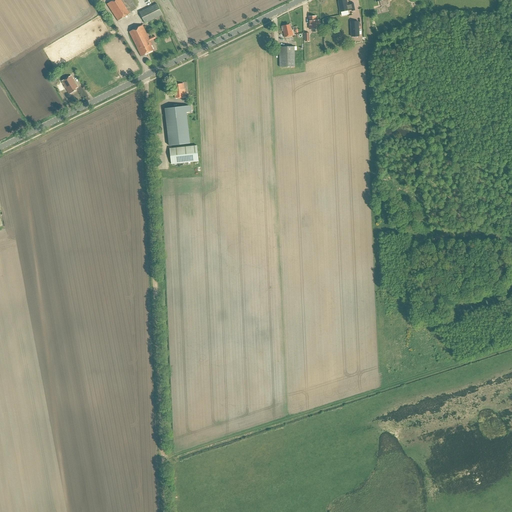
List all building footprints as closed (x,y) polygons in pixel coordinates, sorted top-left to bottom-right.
[(113,0),(107,4),(118,21),(130,13),(137,9),(131,0),(113,0)] [(352,10),(351,4),(348,4),(347,0),(346,1),(346,0),(339,0),(340,2),(339,2),(341,12),(352,10)] [(163,15),(157,4),(140,13),(145,23),(163,15)] [(319,29),(319,21),(316,21),(316,17),(309,17),(309,29),(319,29)] [(349,22),(350,37),(359,37),(358,22),(349,22)] [(284,25),(285,31),(283,32),(284,37),(294,35),(293,30),(292,30),(291,28),(290,24),(284,25)] [(150,41),(156,39),(155,36),(149,39),(143,26),(129,32),(141,57),(154,51),(151,46),(152,45),(150,41)] [(295,46),(279,47),(280,68),(295,67),(295,46)] [(71,76),(62,82),(70,94),(76,90),(75,89),(78,87),(71,76)] [(184,82),(174,84),(176,98),(186,97),(185,88),(184,82)] [(185,107),(166,109),(168,133),(170,146),(190,143),(188,131),(186,112),(191,111),(190,106),(185,107)] [(197,145),(170,149),(172,164),(199,161),(197,145)]
